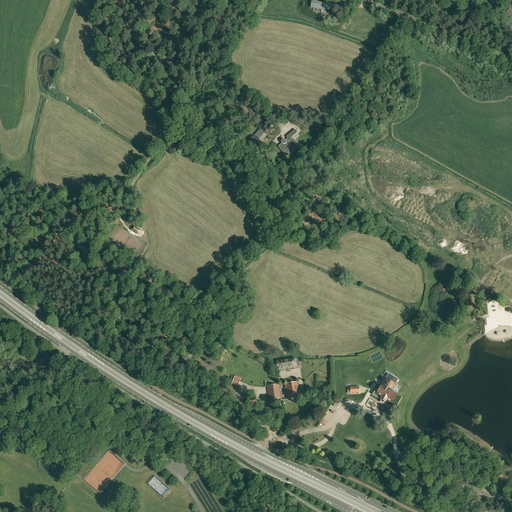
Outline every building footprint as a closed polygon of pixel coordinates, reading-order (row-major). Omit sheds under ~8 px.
[(311,0),(310,6),(330,9),(331,3),(319,1),(319,2),(317,1),(316,0),(311,0)] [(284,140),(283,140),(281,141),(281,143),(282,144),(279,146),(279,147),(286,156),(294,150),(294,149),(294,148),(299,144),(296,141),(295,141),(293,142),(291,139),(291,138),(291,137),(297,132),(295,130),(286,137),(288,139),(286,141),(285,140),(284,140)] [(265,148),(262,150),(269,156),(271,154),(265,148)] [(139,229),(133,225),(131,230),(136,234),(139,229)] [(295,359),(277,362),(278,370),(296,367),(295,359)] [(377,390),(376,390),(373,395),(380,399),(380,400),(381,400),(381,401),(381,402),(382,403),(383,403),(384,403),(384,402),(385,403),(387,401),(393,404),(398,394),(393,391),(396,385),(391,382),(394,377),(388,374),(384,381),(382,380),(379,386),(380,386),(377,390)] [(240,381),(234,378),(231,384),(238,386),(240,381)] [(293,383),(289,384),(285,384),(286,391),(284,392),(285,395),(287,395),(287,396),(287,400),(300,398),(300,394),(298,382),(293,383)] [(269,400),(280,398),(278,385),(267,386),(268,393),(269,393),(269,395),(268,395),(269,400)] [(264,402),(254,400),(252,407),(263,409),(264,402)]
